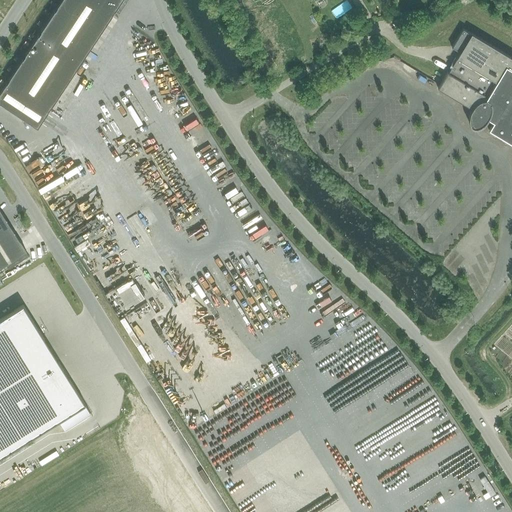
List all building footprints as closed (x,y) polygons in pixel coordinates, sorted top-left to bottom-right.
[(115,10),(121,0),(60,0),(0,91),(0,102),(37,127),(112,14),(114,10),(115,10)] [(511,57),(462,28),(451,47),(460,52),(448,72),(447,71),(437,88),(471,108),(470,109),(469,110),(469,111),(468,112),(467,113),(467,115),(467,116),(466,117),(466,118),(467,119),(467,121),(468,122),(468,123),(469,124),(470,125),(471,126),(472,126),(473,127),(475,127),(476,127),(477,127),(479,126),(480,126),(481,125),(482,124),(484,122),(485,121),(486,120),(487,119),(488,118),(493,121),(488,129),(511,143),(511,57)] [(116,99),(133,88),(128,81),(112,92),(116,99)] [(480,145),(503,156),(509,143),(485,132),(480,145)] [(134,168),(122,176),(125,182),(138,174),(134,168)] [(0,266),(25,250),(0,209),(0,266)] [(86,236),(72,244),(77,251),(90,244),(86,236)] [(212,290),(199,296),(201,303),(215,297),(212,290)] [(0,456),(59,420),(64,428),(90,412),(84,404),(85,404),(23,304),(0,318),(0,456)] [(368,382),(359,388),(363,394),(372,388),(368,382)] [(279,427),(286,438),(299,431),(292,419),(279,427)] [(395,451),(403,446),(399,441),(391,446),(395,451)] [(316,455),(309,459),(311,463),(307,465),(311,471),(322,465),(316,455)] [(399,465),(402,471),(415,465),(412,458),(399,465)] [(311,474),(316,483),(327,477),(322,468),(311,474)] [(321,504),(321,496),(293,496),(292,504),(321,504)]
